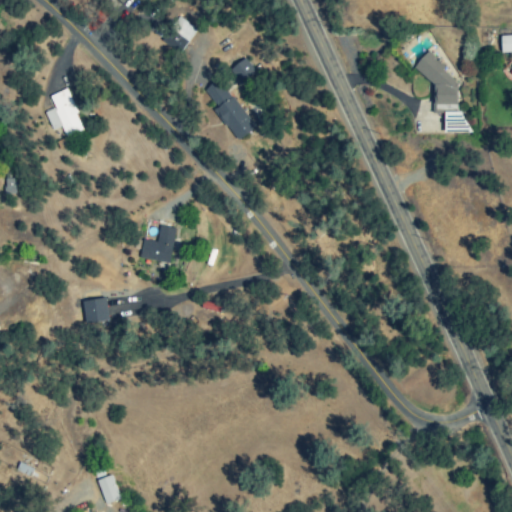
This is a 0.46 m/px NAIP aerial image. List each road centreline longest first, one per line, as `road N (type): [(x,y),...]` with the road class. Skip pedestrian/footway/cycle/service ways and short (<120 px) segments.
road 1 (tertiary): [(42,0),(246,207),(412,415),(439,426),(491,406)]
road 2 (tertiary): [(511,451),(300,0)]
road 3 (residential): [(52,511),(70,500),(79,377),(228,321),(323,305)]
